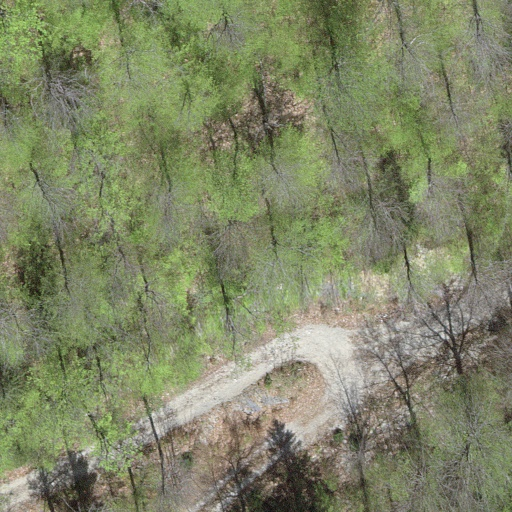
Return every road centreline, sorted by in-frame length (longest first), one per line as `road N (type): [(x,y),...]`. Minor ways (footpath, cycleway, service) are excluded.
road 1 (track): [(0,502),(298,348),(337,350),(359,368)]
road 2 (track): [(197,511),(359,368)]
road 3 (track): [(359,368),(511,281)]
